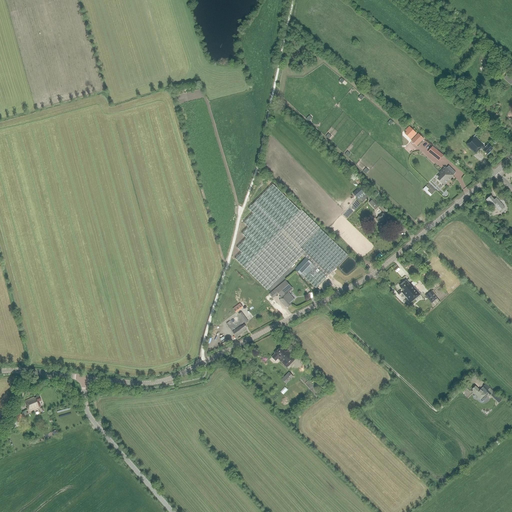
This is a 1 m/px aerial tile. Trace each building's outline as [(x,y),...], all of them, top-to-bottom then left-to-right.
[(408,134),(412,138),(416,134),(411,130),(408,134)] [(419,133),(412,140),(418,146),(425,138),(419,133)] [(487,154),(493,149),(488,144),(485,147),(483,146),(484,145),(474,136),(466,145),(475,153),(481,148),(487,154)] [(432,146),(427,152),(438,161),(443,155),(432,146)] [(437,179),(444,185),(454,175),(453,175),(455,173),(449,166),(447,168),(445,167),(438,173),(440,175),(437,179)] [(301,210),(300,211),(273,184),(249,209),(253,213),(243,223),(248,227),(242,234),(246,238),(237,248),(241,252),(235,259),(267,290),(302,254),(306,258),(295,269),(304,278),(304,277),(316,288),(348,255),(342,250),(319,228),(320,228),(301,210)] [(360,187),(353,193),(359,200),(362,198),(364,201),(368,197),(365,195),(366,194),(360,187)] [(487,203),(492,208),(494,206),(499,212),(504,208),(496,198),(494,200),(490,196),(486,200),(488,202),(487,203)] [(369,203),(375,210),(381,205),(374,198),(369,203)] [(383,213),(377,218),(376,219),(380,224),(381,223),(386,228),(387,227),(388,228),(391,225),(389,222),(390,221),(383,213)] [(275,289),(278,292),(282,297),(279,300),(285,307),(286,306),(287,307),(291,304),(290,303),(291,302),(284,294),(291,287),(285,280),(275,289)] [(410,303),(420,295),(411,283),(409,285),(406,281),(399,286),(404,292),(402,293),(410,303)] [(425,296),(431,303),(437,298),(431,291),(425,296)] [(246,322),(249,320),(243,312),(240,313),(246,322)] [(245,329),(247,328),(244,325),(241,327),(241,326),(232,332),(236,337),(246,330),(245,329)] [(287,368),(296,359),(286,349),(285,350),(281,346),(274,353),(275,354),(272,356),(277,360),(278,359),(287,368)] [(292,378),(287,374),(281,379),(286,384),(292,378)] [(319,382),(317,384),(323,390),(326,388),(319,382)] [(281,391),(284,394),(289,390),(285,386),(281,391)] [(479,400),(480,400),(482,402),(487,396),(485,395),(487,393),(490,395),(493,392),(490,388),(487,390),(483,386),(480,389),(479,390),(475,386),(472,389),(473,391),(472,392),(475,395),(473,396),(476,399),(477,398),(479,400)] [(501,400),(493,392),(490,395),(498,403),(501,400)] [(39,401),(41,400),(39,396),(34,399),(34,397),(24,401),(29,411),(38,407),(41,406),(39,401)] [(308,397),(300,403),(302,407),(310,400),(308,397)]
